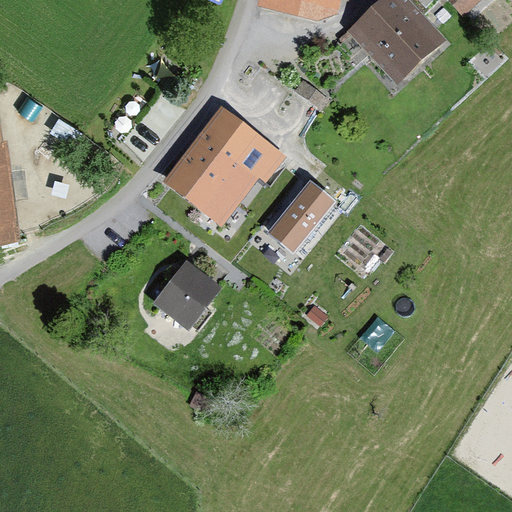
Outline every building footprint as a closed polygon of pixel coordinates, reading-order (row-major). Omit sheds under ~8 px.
[(291,0),(330,10),(337,6),(338,0),(291,0)] [(398,0),(392,0),(376,15),(417,61),(437,43),(398,0)] [(453,0),(463,11),(475,0),(453,0)] [(417,61),(376,15),(370,20),(368,17),(363,22),(365,25),(357,32),(399,77),(417,61)] [(305,85),(300,94),(323,108),(328,99),(305,85)] [(225,115),(172,184),(223,223),(258,178),(264,183),(282,159),(225,115)] [(311,186),(271,234),(295,253),(334,205),(311,186)] [(169,293),(161,303),(190,325),(216,291),(187,269),(176,283),(171,279),(163,289),(169,293)]
